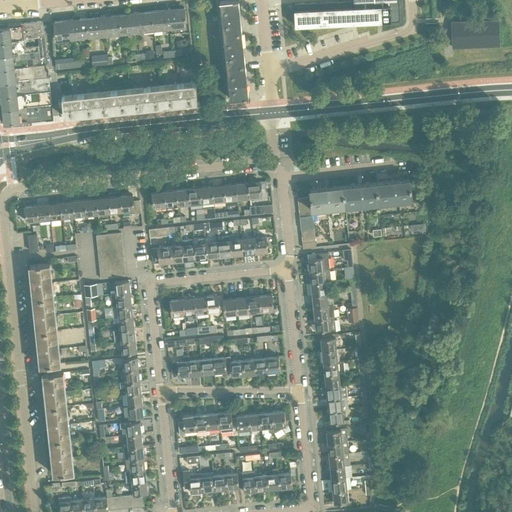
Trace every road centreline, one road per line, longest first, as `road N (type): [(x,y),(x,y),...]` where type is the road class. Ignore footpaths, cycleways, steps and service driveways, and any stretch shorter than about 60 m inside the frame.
road 1 (residential): [(34,511),(4,194),(274,160)]
road 2 (tertiary): [(269,114),(511,90)]
road 3 (residential): [(284,269),(151,284),(160,390)]
road 4 (residential): [(411,0),(409,31),(268,72)]
road 5 (tertiary): [(107,130),(269,114)]
road 6 (residential): [(273,511),(311,501),(298,390)]
road 7 (residential): [(298,390),(160,390)]
road 8 (secondary): [(0,383),(12,511)]
road 9 (residential): [(298,390),(284,269)]
road 10 (residential): [(160,390),(172,511)]
